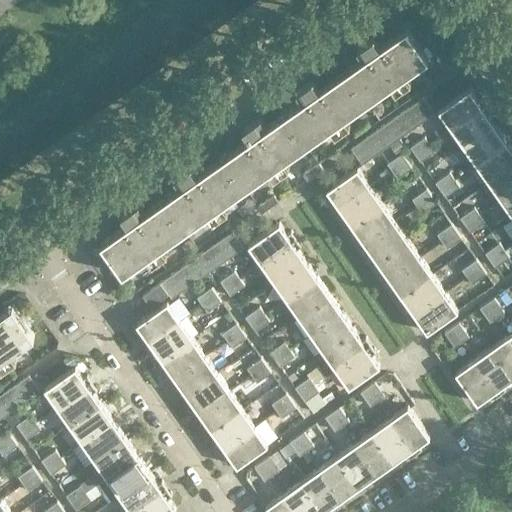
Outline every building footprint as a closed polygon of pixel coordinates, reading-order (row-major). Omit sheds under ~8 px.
[(380,45),(362,57),(345,70),(367,101),(428,57),(406,26),(387,40),(380,45)] [(374,37),(356,49),(362,57),(380,45),(374,37)] [(367,101),(345,70),(319,88),(302,100),(284,113),(306,144),(367,101)] [(319,88),(313,79),(296,91),(302,100),(319,88)] [(477,98),(470,87),(438,109),(451,127),(486,103),(481,95),(477,98)] [(423,96),(417,100),(429,116),(434,112),(423,96)] [(429,116),(417,100),(412,103),(423,119),(429,116)] [(423,119),(412,103),(407,107),(418,123),(423,119)] [(491,110),(486,103),(451,127),(464,145),(495,123),(488,112),(491,110)] [(418,123),(407,107),(402,111),(413,127),(418,123)] [(413,127),(402,111),(397,114),(408,130),(413,127)] [(306,144),(284,113),(266,125),(249,137),(223,156),(245,187),(306,144)] [(408,130),(397,114),(392,118),(403,134),(408,130)] [(266,125),(260,116),(243,129),(249,137),(266,125)] [(403,134),(392,118),(387,121),(398,137),(403,134)] [(398,137),(387,121),(382,125),(393,141),(398,137)] [(507,141),(495,123),(464,145),(476,163),(507,141)] [(393,141),(382,125),(377,129),(388,145),(389,144),(393,141)] [(388,145),(377,129),(372,132),(383,148),(388,145)] [(383,148),(372,132),(366,136),(378,152),(383,148)] [(378,152),(366,136),(361,139),(373,155),(378,152)] [(425,136),(410,146),(415,153),(430,143),(425,136)] [(393,141),(389,144),(396,153),(405,147),(398,137),(393,141)] [(373,155),(361,139),(356,143),(368,159),(373,155)] [(511,163),(511,147),(507,141),(476,163),(489,180),(511,163)] [(368,159),(356,143),(351,147),(362,163),(368,159)] [(435,150),(430,143),(415,153),(420,160),(435,150)] [(387,162),(392,169),(407,159),(401,152),(387,162)] [(245,187),(223,156),(197,174),(180,186),(162,199),(184,230),(245,187)] [(412,166),(407,159),(392,169),(397,176),(412,166)] [(323,168),(319,162),(303,173),(307,179),(323,168)] [(511,190),(511,163),(489,180),(501,198),(511,190)] [(197,174),(191,165),(174,177),(180,186),(197,174)] [(370,184),(357,166),(326,188),(334,199),(330,202),(336,209),(370,184)] [(449,171),(435,181),(440,188),(455,178),(449,171)] [(460,185),(455,178),(440,188),(445,195),(460,185)] [(383,202),(370,184),(336,209),(341,216),(344,213),(352,224),(383,202)] [(431,194),(426,187),(412,197),(417,204),(431,194)] [(511,190),(501,198),(511,213),(511,190)] [(258,205),(262,211),(278,200),(274,194),(258,205)] [(437,201),(431,194),(417,204),(422,212),(437,201)] [(255,205),(250,198),(242,204),(247,210),(255,205)] [(184,230),(162,199),(144,211),(127,223),(100,242),(122,273),(184,230)] [(144,211),(138,202),(121,214),(127,223),(144,211)] [(395,220),(383,202),(352,224),(364,242),(395,220)] [(474,206),(460,216),(465,223),(479,213),(474,206)] [(485,221),(479,213),(465,223),(470,231),(485,221)] [(408,237),(395,220),(364,242),(377,259),(408,237)] [(287,232),(279,221),(248,243),(261,261),(296,237),(291,230),(287,232)] [(456,230),(451,222),(437,233),(442,240),(456,230)] [(233,230),(227,234),(238,250),(244,246),(233,230)] [(461,237),(456,230),(442,240),(447,247),(461,237)] [(238,250),(227,234),(222,238),(233,254),(238,250)] [(301,244),(296,237),(261,261),(274,279),(305,257),(297,247),(301,244)] [(420,255),(408,237),(377,259),(389,277),(420,255)] [(233,254),(222,238),(217,241),(228,257),(233,254)] [(228,257),(217,241),(212,245),(223,261),(228,257)] [(499,241),(485,251),(490,259),(504,249),(499,241)] [(223,261),(212,245),(207,248),(218,264),(223,261)] [(218,264),(207,248),(201,252),(213,268),(218,264)] [(509,256),(504,249),(490,259),(495,266),(509,256)] [(213,268),(201,252),(196,256),(208,272),(213,268)] [(433,273),(420,255),(389,277),(402,294),(433,273)] [(208,272),(196,256),(191,259),(203,275),(208,272)] [(317,275),(305,257),(274,279),(286,297),(317,275)] [(481,265),(476,258),(462,268),(467,275),(481,265)] [(203,275),(191,259),(186,263),(197,279),(203,275)] [(197,279),(186,263),(181,266),(192,282),(197,279)] [(486,272),(481,265),(467,275),(472,282),(486,272)] [(192,282),(181,266),(176,270),(187,286),(192,282)] [(234,269),(220,280),(225,287),(239,277),(234,269)] [(187,286),(176,270),(171,273),(182,289),(187,286)] [(182,289),(171,273),(166,277),(177,293),(182,289)] [(445,290),(433,273),(402,294),(409,305),(405,308),(410,315),(445,290)] [(330,293),(317,275),(286,297),(299,314),(330,293)] [(177,293),(166,277),(160,281),(172,297),(177,293)] [(245,284),(239,277),(225,287),(230,294),(245,284)] [(168,293),(160,281),(142,294),(150,306),(168,293)] [(216,293),(211,286),(197,296),(202,303),(216,293)] [(458,309),(445,290),(410,315),(415,322),(419,319),(427,330),(458,309)] [(221,300),(216,293),(202,303),(207,310),(221,300)] [(342,310),(330,293),(299,314),(311,332),(342,310)] [(504,311),(494,296),(487,301),(497,316),(504,311)] [(167,300),(153,310),(136,322),(144,333),(140,336),(145,343),(180,318),(167,300)] [(497,316),(487,301),(480,306),(490,321),(497,316)] [(0,359),(34,335),(12,304),(0,312),(0,359)] [(260,305),(245,315),(250,322),(265,312),(260,305)] [(354,328),(342,310),(311,332),(323,350),(354,328)] [(270,320),(265,312),(250,322),(255,330),(270,320)] [(193,336),(180,318),(145,343),(150,350),(154,347),(162,358),(193,336)] [(241,329),(236,321),(222,332),(227,339),(241,329)] [(469,335),(459,321),(452,326),(462,340),(469,335)] [(462,340),(452,326),(444,331),(454,346),(462,340)] [(362,338),(354,328),(323,350),(336,367),(371,343),(366,335),(362,338)] [(246,336),(241,329),(227,339),(232,346),(246,336)] [(511,336),(509,333),(491,345),(511,374),(511,336)] [(205,354),(193,336),(162,358),(174,376),(205,354)] [(284,340),(270,350),(275,357),(289,347),(284,340)] [(376,350),(371,343),(336,367),(349,386),(380,364),(372,353),(376,350)] [(511,376),(511,374),(491,345),(474,358),(498,392),(505,387),(503,383),(511,376)] [(294,354),(289,347),(275,357),(280,365),(294,354)] [(218,371),(205,354),(174,376),(187,393),(218,371)] [(266,364),(261,356),(247,367),(252,374),(266,364)] [(498,392),(474,358),(455,370),(477,401),(489,393),(491,397),(498,392)] [(271,371),(266,364),(252,374),(257,381),(271,371)] [(83,376),(75,365),(44,387),(57,405),(92,381),(87,373),(83,376)] [(230,389),(218,371),(187,393),(199,411),(230,389)] [(29,374),(23,378),(34,394),(40,390),(29,374)] [(309,375),(295,386),(300,393),(314,383),(309,375)] [(34,394),(23,378),(18,381),(29,397),(34,394)] [(385,395),(375,380),(367,385),(378,400),(385,395)] [(29,397),(18,381),(13,385),(24,401),(29,397)] [(97,388),(92,381),(57,405),(70,423),(101,401),(93,390),(97,388)] [(319,390),(314,383),(300,393),(305,400),(319,390)] [(24,401),(13,385),(8,388),(19,404),(24,401)] [(378,400),(367,385),(360,390),(370,405),(378,400)] [(19,404),(8,388),(3,392),(14,408),(19,404)] [(243,407),(230,389),(199,411),(212,429),(243,407)] [(14,408),(3,392),(0,393),(0,398),(9,412),(14,408)] [(291,399),(286,392),(271,402),(277,409),(291,399)] [(9,412),(0,398),(0,409),(4,415),(9,412)] [(296,406),(291,399),(277,409),(282,416),(296,406)] [(113,419),(101,401),(70,423),(82,441),(113,419)] [(408,404),(390,417),(414,452),(421,447),(419,443),(430,435),(408,404)] [(349,420),(339,405),(332,410),(342,425),(349,420)] [(255,424),(243,407),(212,429),(219,439),(215,442),(220,449),(255,424)] [(342,425),(332,410),(325,415),(335,430),(342,425)] [(31,413),(16,423),(21,430),(36,420),(31,413)] [(414,452),(390,417),(372,429),(394,460),(404,453),(407,457),(414,452)] [(126,436),(113,419),(82,441),(95,458),(126,436)] [(41,427),(36,420),(21,430),(26,438),(41,427)] [(268,443),(255,424),(220,449),(225,456),(229,453),(237,465),(268,443)] [(0,445),(12,437),(7,429),(0,434),(0,445)] [(394,460),(372,429),(354,442),(376,473),(394,460)] [(314,445),(304,430),(297,435),(307,450),(314,445)] [(307,450),(297,435),(290,440),(300,455),(307,450)] [(138,454),(126,436),(95,458),(107,476),(138,454)] [(17,444),(12,437),(0,445),(0,449),(3,454),(17,444)] [(376,473),(354,442),(337,454),(358,485),(376,473)] [(56,448),(41,458),(46,466),(61,456),(56,448)] [(151,472),(138,454),(107,476),(120,493),(151,472)] [(358,485),(337,454),(319,467),(341,498),(358,485)] [(279,469),(269,455),(261,460),(272,474),(279,469)] [(66,463),(61,456),(46,466),(51,473),(66,463)] [(272,474),(261,460),(254,465),(264,480),(272,474)] [(37,472),(32,465),(18,475),(23,482),(37,472)] [(341,498),(319,467),(301,479),(323,510),(341,498)] [(42,479),(37,472),(23,482),(28,489),(42,479)] [(158,482),(151,472),(120,493),(132,511),(167,486),(162,479),(158,482)] [(320,511),(323,510),(301,479),(284,492),(298,511),(320,511)] [(80,484),(66,494),(71,501),(85,491),(80,484)] [(172,494),(167,486),(132,511),(169,511),(176,508),(168,496),(172,494)] [(90,498),(85,491),(71,501),(76,508),(90,498)] [(298,511),(284,492),(265,505),(270,511),(298,511)] [(0,511),(11,511),(1,497),(0,498),(0,511)] [(55,511),(62,507),(57,500),(43,510),(43,511),(55,511)]
